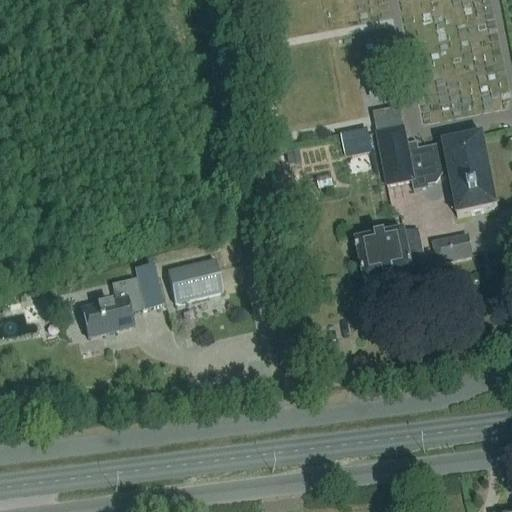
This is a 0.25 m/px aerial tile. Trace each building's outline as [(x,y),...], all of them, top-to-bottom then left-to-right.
[(447,172),(457,219),(497,211),(482,138),(470,140),(469,133),(452,136),(454,143),(441,146),(442,148),(418,152),(416,145),(407,146),(404,132),(403,132),(399,113),(373,118),(377,136),(376,136),(386,188),(411,183),(413,193),(428,190),(427,184),(435,183),(443,169),(447,169),(447,172)] [(370,151),(366,131),(340,136),(344,156),(370,151)] [(355,242),(364,286),(413,276),(410,264),(423,261),(417,232),(405,234),(405,232),(355,242)] [(465,238),(432,245),(433,247),(428,248),(429,253),(433,252),(436,266),(469,260),(465,238)] [(223,297),(215,263),(166,275),(174,308),(223,297)] [(136,274),(145,313),(161,309),(153,270),(136,274)] [(116,305),(81,313),(87,340),(133,330),(130,316),(143,313),(136,283),(112,289),(116,305)] [(19,404),(5,405),(6,415),(19,414),(19,404)]
